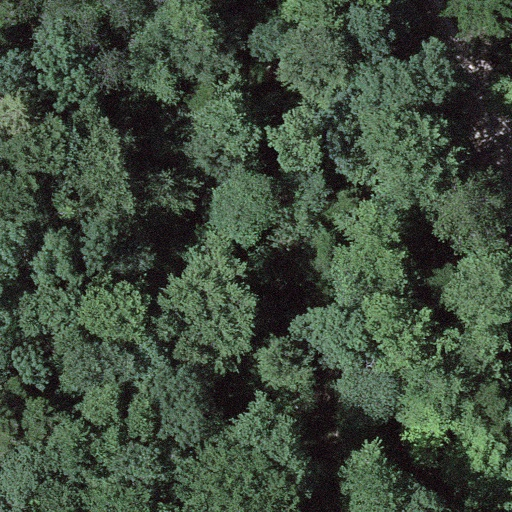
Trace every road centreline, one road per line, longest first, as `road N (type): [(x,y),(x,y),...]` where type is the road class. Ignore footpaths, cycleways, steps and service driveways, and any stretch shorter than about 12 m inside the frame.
road 1 (track): [(237,511),(0,27)]
road 2 (track): [(232,0),(350,511)]
road 3 (track): [(511,174),(449,0)]
